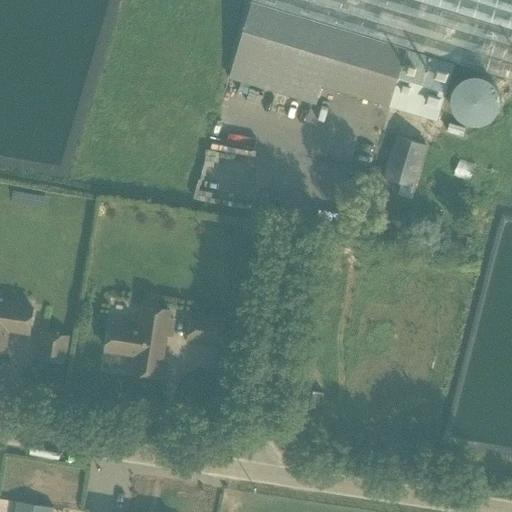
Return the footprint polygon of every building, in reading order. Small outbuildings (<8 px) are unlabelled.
[(511,0),(255,0),(253,7),(458,70),(511,94),(511,0)] [(440,127),(458,70),(253,7),(229,81),(440,127)] [(433,143),(400,133),(384,186),(417,196),(433,143)] [(445,183),(442,192),(463,200),(466,191),(445,183)] [(28,310),(0,305),(0,360),(1,360),(4,338),(22,340),(28,310)] [(98,327),(95,353),(124,358),(123,375),(160,382),(174,318),(132,311),(132,329),(98,327)] [(200,314),(199,346),(231,347),(232,333),(213,332),(214,315),(200,314)] [(48,333),(46,358),(63,359),(64,334),(48,333)]
